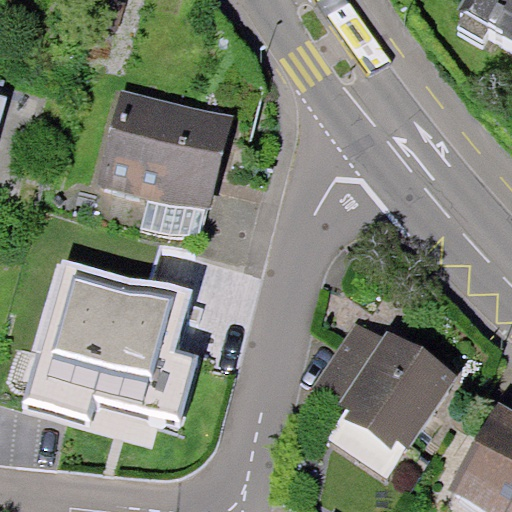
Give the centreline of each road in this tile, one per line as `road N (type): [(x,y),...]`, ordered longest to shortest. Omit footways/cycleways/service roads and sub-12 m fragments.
road 1 (residential): [(256,472),(351,92)]
road 2 (tertiary): [(351,92),(511,282)]
